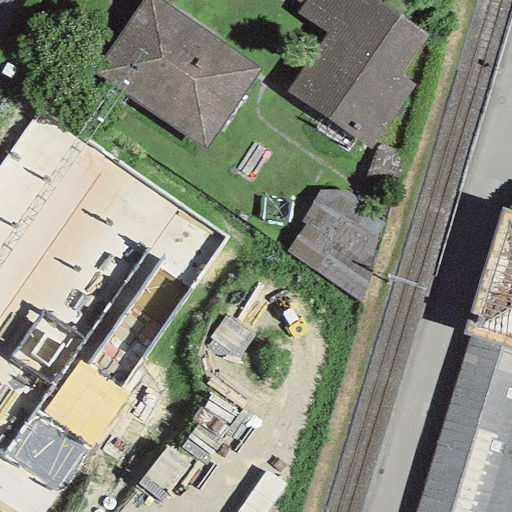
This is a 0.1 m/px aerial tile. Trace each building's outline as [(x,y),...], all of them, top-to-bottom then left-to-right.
[(262,69),(161,0),(141,0),(91,74),(205,152),(262,69)] [(301,0),(299,4),(302,6),(297,13),(327,34),(288,91),(369,147),(411,86),(396,76),(423,37),(368,0),(301,0)] [(402,154),(377,146),(365,182),(390,191),(402,154)] [(362,304),(388,211),(342,190),(319,192),(300,223),(304,225),(286,252),(362,304)] [(511,511),(511,211),(501,208),(462,335),(470,337),(414,511),(511,511)]
